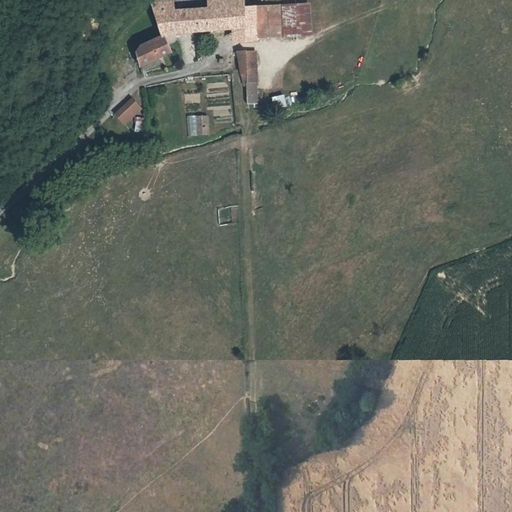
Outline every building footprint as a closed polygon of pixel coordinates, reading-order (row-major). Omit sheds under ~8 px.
[(199,31),(196,0),(185,0),(172,1),(152,2),(156,18),(159,26),(162,37),(160,37),(162,41),(168,38),(180,32),(199,31)] [(244,9),(243,0),(196,0),(199,31),(238,29),(239,42),(246,42),(246,41),(244,9)] [(281,39),(279,8),(256,9),(257,40),(281,39)] [(244,9),(246,41),(257,40),(256,9),(244,9)] [(174,51),(168,38),(162,41),(160,37),(140,46),(137,53),(143,65),(174,51)] [(248,81),(246,51),(238,52),(239,76),(243,75),(243,84),(248,84),(248,81)] [(342,74),(332,76),(333,82),(343,81),(342,74)] [(414,74),(398,79),(403,93),(418,87),(414,74)] [(248,84),(249,101),(257,101),(256,81),(248,81),(248,84)] [(273,110),(286,109),(285,94),(272,95),(273,110)] [(130,96),(113,113),(124,124),(141,107),(130,96)] [(134,116),(134,130),(142,130),(142,116),(134,116)]
